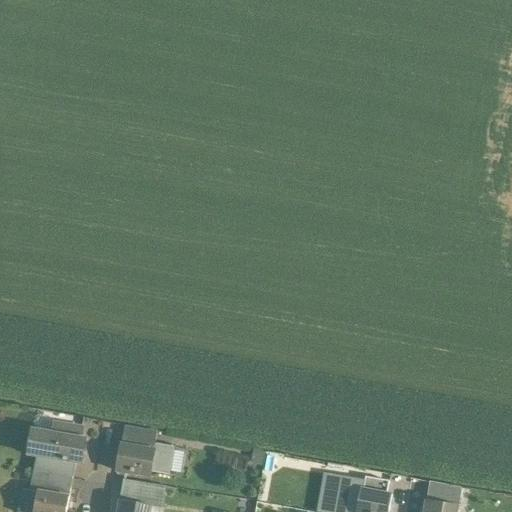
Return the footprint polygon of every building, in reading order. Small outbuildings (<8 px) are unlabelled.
[(81,433),(54,428),(53,437),(32,433),(28,458),(37,459),(73,466),(78,466),(83,442),(79,441),(81,433)] [(157,434),(125,428),(121,448),(153,453),(155,446),(157,434)] [(153,453),(121,448),(117,473),(148,479),(149,475),(169,478),(174,450),(155,446),(153,453)] [(73,466),(37,459),(35,473),(41,474),(71,479),(73,466)] [(71,479),(41,474),(38,494),(67,499),(71,479)] [(356,511),(360,491),(363,492),(365,484),(342,479),(335,511),(356,511)] [(365,484),(363,492),(387,496),(390,483),(366,479),(365,484)] [(124,482),(119,503),(161,510),(165,489),(124,482)] [(363,492),(360,491),(356,511),(389,511),(392,497),(387,496),(363,492)] [(38,494),(23,492),(18,511),(65,511),(67,499),(38,494)] [(455,500),(436,497),(435,505),(425,504),(423,511),(455,511),(456,509),(454,509),(455,500)] [(160,511),(161,510),(119,503),(117,511),(160,511)]
